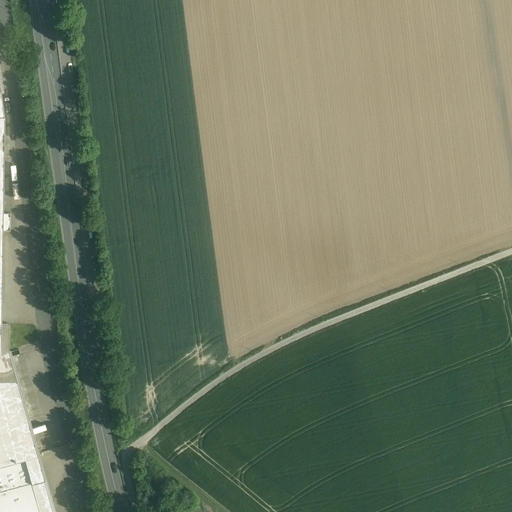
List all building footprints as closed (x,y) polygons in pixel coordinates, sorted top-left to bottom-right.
[(0,90),(0,350),(9,350),(9,324),(0,323),(0,303),(1,231),(1,214),(3,111),(0,90)] [(10,214),(1,214),(1,231),(10,231),(10,214)] [(9,350),(0,350),(0,465),(25,458),(32,483),(45,480),(9,350)] [(0,465),(0,511),(40,511),(32,483),(25,458),(0,465)] [(53,511),(45,480),(32,483),(40,511),(53,511)]
